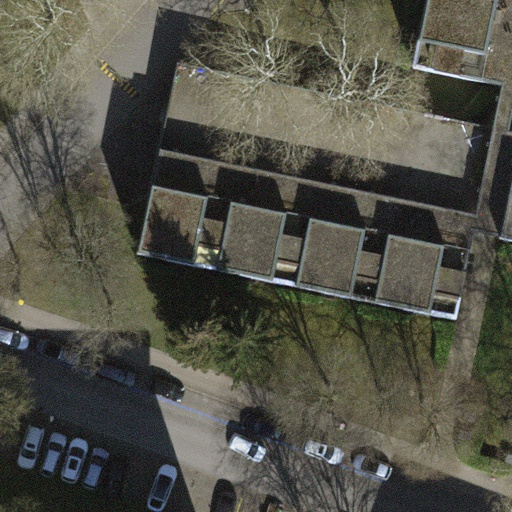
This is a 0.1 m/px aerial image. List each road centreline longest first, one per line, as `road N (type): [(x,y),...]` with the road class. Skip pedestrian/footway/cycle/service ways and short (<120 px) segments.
road 1 (residential): [(0,375),(403,511)]
road 2 (residential): [(0,213),(196,0)]
